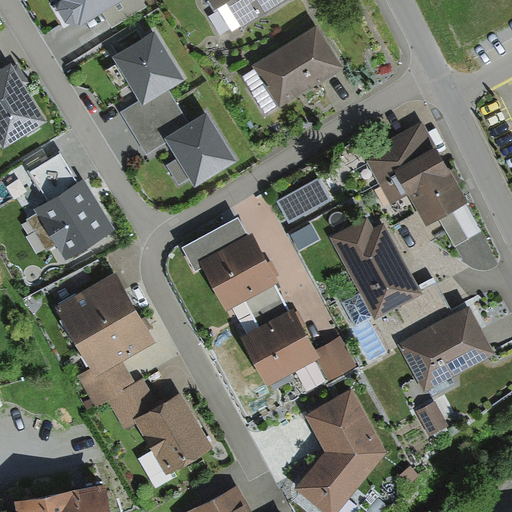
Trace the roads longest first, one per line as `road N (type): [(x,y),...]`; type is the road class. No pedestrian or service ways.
road 1 (residential): [(432,71),(161,231)]
road 2 (residential): [(161,231),(149,262),(269,499)]
road 3 (residential): [(161,231),(131,208),(1,0)]
road 4 (residential): [(432,71),(511,235)]
